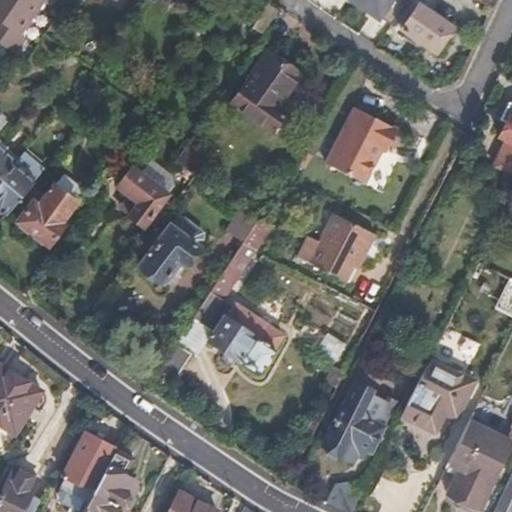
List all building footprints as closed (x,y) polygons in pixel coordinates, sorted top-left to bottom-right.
[(0,0),(0,44),(13,54),(22,40),(15,35),(39,0),(0,0)] [(356,0),(391,24),(408,0),(356,0)] [(451,26),(419,3),(401,29),(433,52),(451,26)] [(261,38),(278,12),(266,4),(249,30),(261,38)] [(263,49),(252,66),(227,100),(266,129),(279,110),(273,106),(297,73),(263,49)] [(384,149),(394,127),(350,105),(322,160),(359,180),(378,146),(384,149)] [(511,108),(499,133),(507,137),(494,165),(511,173),(511,108)] [(190,173),(206,150),(199,145),(194,152),(181,144),(170,158),(190,173)] [(0,176),(15,158),(0,146),(0,176)] [(0,209),(4,212),(35,175),(15,158),(0,176),(0,209)] [(117,203),(128,210),(126,213),(141,224),(164,192),(127,165),(114,185),(124,193),(117,203)] [(64,172),(54,185),(52,183),(44,193),(38,189),(13,219),(44,244),(61,222),(58,221),(79,192),(78,183),(64,172)] [(237,238),(252,214),(237,204),(222,228),(237,238)] [(356,267),(362,254),(372,234),(371,232),(331,211),(329,212),(315,237),(303,232),(292,253),(343,278),(350,265),(356,267)] [(253,246),(267,224),(252,214),(237,238),(253,246)] [(177,218),(170,227),(190,242),(197,232),(198,226),(183,215),(177,218)] [(180,262),(193,244),(190,242),(170,227),(167,225),(138,265),(159,281),(175,259),(180,262)] [(219,297),(253,246),(237,238),(188,317),(209,331),(205,340),(234,360),(237,358),(257,372),(272,348),(270,347),(279,333),(231,301),(222,314),(218,312),(225,300),(219,297)] [(511,316),(511,288),(501,311),(511,316)] [(316,348),(334,362),(346,346),(328,332),(316,348)] [(173,375),(187,351),(172,342),(157,366),(173,375)] [(456,418),(473,380),(428,357),(400,415),(402,415),(435,432),(445,412),(456,418)] [(0,421),(18,432),(43,389),(0,363),(0,421)] [(370,450),(383,424),(381,423),(390,405),(370,395),(372,391),(356,383),(345,405),(343,404),(322,445),(352,460),(359,445),(370,450)] [(476,510),(509,441),(468,420),(447,464),(458,469),(447,495),(476,510)] [(94,493),(116,448),(87,433),(64,475),(68,477),(59,494),(63,504),(78,511),(83,511),(89,500),(94,493)] [(124,508),(138,480),(126,474),(134,457),(116,448),(94,493),(124,508)] [(0,511),(22,511),(41,479),(16,465),(0,495),(0,511)] [(511,511),(511,477),(494,511),(511,511)] [(351,510),(362,488),(350,482),(347,481),(335,484),(327,499),(351,510)] [(218,511),(219,510),(180,490),(168,511),(218,511)] [(122,511),(124,508),(94,493),(89,500),(83,511),(122,511)]
